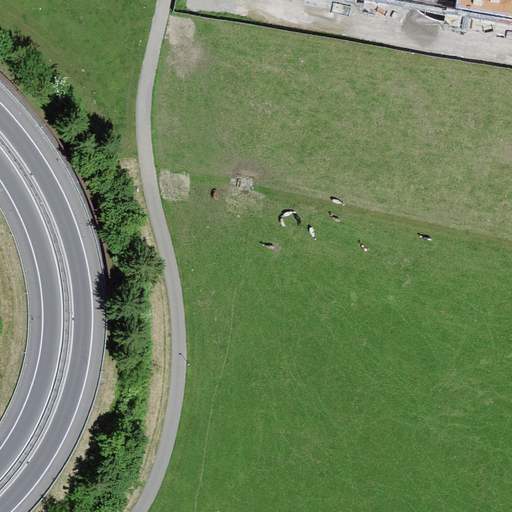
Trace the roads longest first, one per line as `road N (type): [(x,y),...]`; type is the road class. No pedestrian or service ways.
road 1 (residential): [(136,511),(155,478),(176,389),(179,326),(144,108),(167,0)]
road 2 (motorway): [(0,510),(43,457),(68,407),(83,321),(67,226),(32,156),(0,117)]
road 3 (motorway): [(0,163),(36,228),(54,317),(35,406),(0,466)]
